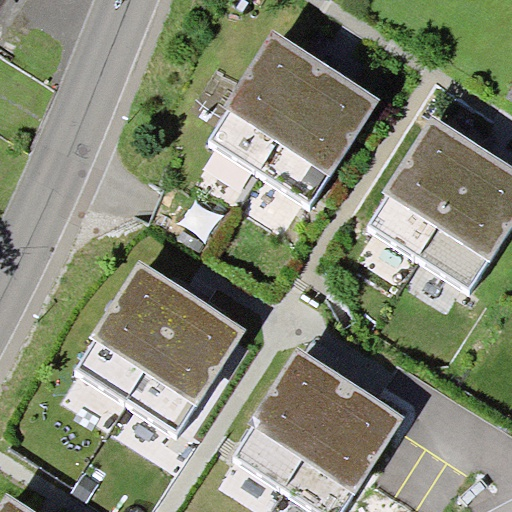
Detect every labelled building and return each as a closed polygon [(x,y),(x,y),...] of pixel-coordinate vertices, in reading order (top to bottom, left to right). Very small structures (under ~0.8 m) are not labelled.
[(274,27),(207,128),(262,165),(329,64),(274,27)] [(329,64),(262,165),(313,198),(380,98),(329,64)] [(433,117),(366,218),(421,255),(488,154),(433,117)] [(511,169),(488,154),(421,255),(472,288),(511,228),(511,169)] [(135,262),(68,362),(123,399),(190,298),(135,262)] [(190,298),(123,399),(174,433),(241,332),(190,298)] [(299,346),(232,447),(287,483),(354,382),(299,346)] [(354,382),(287,483),(330,511),(341,511),(405,416),(354,382)] [(18,511),(5,503),(0,509),(0,511),(18,511)]
